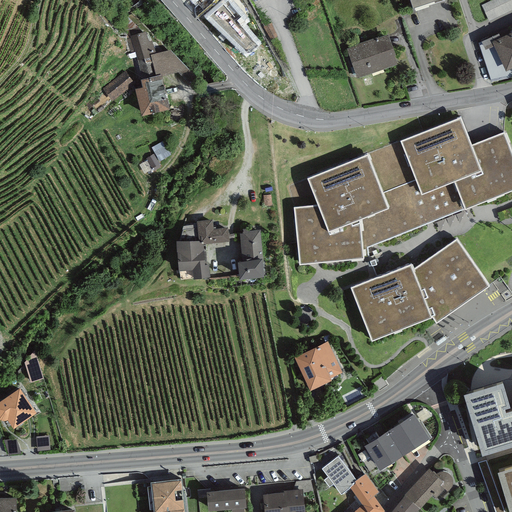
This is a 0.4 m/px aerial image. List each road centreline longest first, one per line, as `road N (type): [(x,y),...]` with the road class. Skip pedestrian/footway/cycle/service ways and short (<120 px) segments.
road 1 (primary): [(0,470),(293,443),(376,407),(425,372)]
road 2 (tertiary): [(511,91),(377,116),(300,119),(248,89),(172,0)]
road 3 (track): [(171,76),(189,100),(185,132),(138,217),(0,352)]
